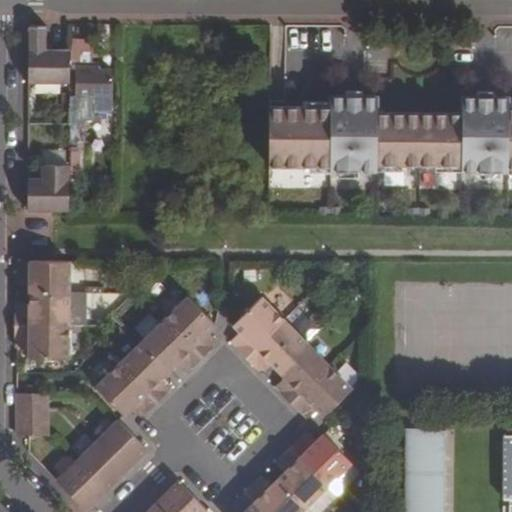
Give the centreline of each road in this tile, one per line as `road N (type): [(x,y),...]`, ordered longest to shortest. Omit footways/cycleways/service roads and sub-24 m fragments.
road 1 (residential): [(35,0),(511,7)]
road 2 (residential): [(176,453),(215,490),(288,424),(225,363),(154,431)]
